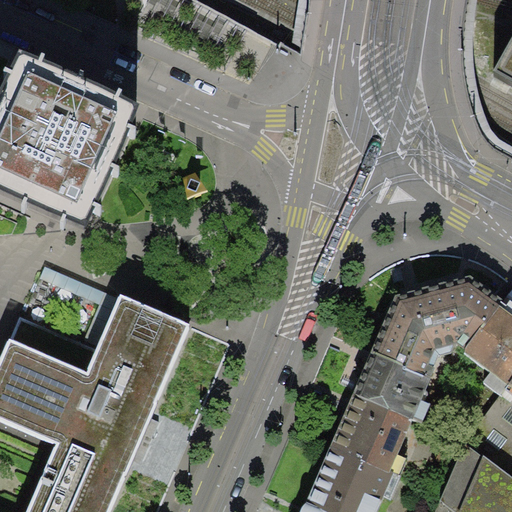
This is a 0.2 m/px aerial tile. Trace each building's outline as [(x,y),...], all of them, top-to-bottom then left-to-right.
[(511,40),(493,78),(511,87),(511,40)] [(0,196),(79,231),(83,230),(92,211),(132,121),(130,117),(21,68),(17,70),(0,107),(0,196)] [(475,289),(467,283),(408,298),(419,340),(430,352),(454,345),(449,374),(461,375),(463,358),(464,352),(498,307),(475,289)] [(408,298),(394,302),(359,385),(353,397),(409,421),(429,373),(423,371),(430,352),(419,340),(408,298)] [(108,511),(130,463),(138,467),(146,449),(156,425),(148,421),(187,329),(118,300),(85,377),(7,344),(0,360),(0,424),(54,448),(26,511),(108,511)] [(511,316),(510,315),(498,307),(464,352),(463,358),(488,377),(481,386),(498,399),(511,380),(511,316)] [(452,471),(434,511),(511,511),(511,380),(498,399),(463,445),(452,471)] [(339,431),(330,451),(386,475),(409,421),(353,397),(339,431)] [(435,464),(452,471),(463,445),(446,438),(435,464)] [(310,498),(306,507),(305,507),(302,511),(372,511),(388,476),(386,475),(330,451),(310,498)]
